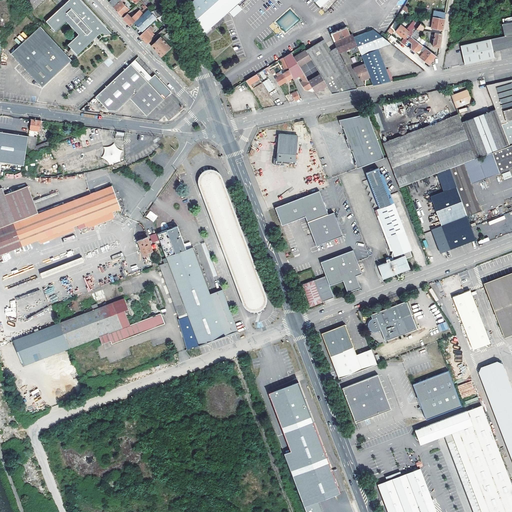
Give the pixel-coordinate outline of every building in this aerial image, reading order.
[(93,35),(95,38),(100,33),(111,33),(103,24),(80,0),(68,0),(69,0),(65,4),(68,7),(64,10),(61,7),(46,22),(55,32),(66,22),(77,34),(66,44),(71,50),(72,51),(76,55),(92,41),(89,38),(93,35)] [(129,10),(126,6),(124,5),(122,2),(124,0),(121,0),(114,7),(115,9),(122,16),(129,10)] [(327,0),(194,0),(190,4),(202,35),(205,33),(228,12),(242,0),(314,0),(320,6),(327,0)] [(242,0),(228,12),(233,18),(253,0),(242,0)] [(145,11),(144,13),(136,20),(130,26),(135,30),(138,27),(143,32),(157,18),(155,16),(151,12),(148,9),(145,11)] [(291,9),(276,21),(284,32),(300,21),(291,9)] [(431,28),(442,30),(445,13),(434,11),(431,28)] [(130,26),(136,20),(133,16),(131,18),(129,15),(131,14),(129,12),(123,17),(127,22),(130,26)] [(411,28),(404,38),(407,41),(408,40),(416,29),(420,23),(416,20),(416,21),(406,14),(404,17),(414,23),(411,28)] [(511,20),(501,23),(504,35),(460,45),(464,64),(494,58),(493,51),(511,46),(511,20)] [(149,43),(154,37),(151,33),(156,28),(155,27),(154,29),(151,26),(140,36),(143,39),(147,44),(149,43)] [(408,26),(407,27),(405,29),(402,27),(399,26),(395,31),(404,38),(411,28),(408,26)] [(40,27),(11,55),(40,88),(70,60),(66,56),(65,55),(40,27)] [(347,27),(331,34),(334,40),(349,34),(347,27)] [(433,58),(436,55),(422,44),(416,40),(418,37),(424,30),(422,30),(416,29),(408,40),(411,43),(411,48),(421,56),(420,56),(421,56),(429,63),(433,58)] [(354,38),(357,46),(365,64),(370,77),(373,85),(382,83),(390,81),(385,69),(377,49),(390,43),(384,38),(373,31),(354,38)] [(154,37),(149,43),(150,44),(162,34),(160,32),(154,37)] [(352,32),(349,34),(334,40),(337,47),(340,53),(357,46),(354,38),(353,34),(352,32)] [(432,46),(439,48),(442,33),(435,32),(432,46)] [(162,56),(173,46),(171,44),(169,46),(160,37),(151,45),(156,51),(162,56)] [(328,85),(333,93),(343,91),(357,88),(340,53),(337,47),(329,51),(322,41),(306,51),(311,59),(320,73),(323,78),(328,85)] [(305,50),(293,57),(299,66),(311,59),(306,51),(305,50)] [(394,55),(402,63),(407,58),(399,50),(394,55)] [(291,53),(283,58),(287,68),(288,70),(292,77),(293,80),(299,76),(303,81),(300,82),(303,87),(310,84),(308,81),(299,66),(293,57),(291,53)] [(287,68),(283,58),(279,60),(285,70),(287,68)] [(131,64),(147,81),(152,77),(135,60),(131,64)] [(152,77),(147,81),(131,64),(96,97),(109,110),(117,110),(130,98),(146,115),(172,92),(155,74),(152,77)] [(362,74),(365,79),(370,77),(365,64),(352,69),(354,73),(356,72),(357,75),(359,75),(362,74)] [(274,79),(279,86),(292,77),(288,70),(274,79)] [(308,81),(310,84),(323,78),(320,73),(308,81)] [(257,74),(246,81),(249,86),(260,79),(257,74)] [(268,78),(262,82),(268,92),(274,88),(268,78)] [(323,78),(310,84),(311,85),(315,93),(328,85),(323,78)] [(496,109),(501,124),(507,121),(506,120),(511,118),(511,78),(486,85),(496,109)] [(310,84),(303,87),(305,89),(307,90),(308,91),(312,92),(314,91),(311,85),(310,84)] [(297,91),(291,94),(294,101),(300,98),(297,91)] [(461,92),(452,96),(456,107),(471,101),(468,91),(462,94),(461,92)] [(496,109),(462,122),(475,157),(509,144),(501,124),(496,109)] [(384,149),(461,120),(459,114),(382,143),(384,149)] [(367,115),(355,120),(342,128),(358,168),(383,158),(367,115)] [(511,144),(511,118),(506,120),(507,121),(501,124),(509,144),(509,145),(511,144)] [(28,136),(25,155),(37,151),(37,146),(35,147),(35,148),(34,148),(36,137),(34,137),(34,132),(35,132),(35,131),(38,131),(38,132),(39,132),(41,121),(31,119),(28,136)] [(341,126),(342,128),(355,120),(341,126)] [(399,187),(407,184),(448,169),(464,163),(476,158),(475,157),(462,122),(461,120),(384,149),(387,156),(399,187)] [(25,155),(28,136),(0,132),(0,162),(2,163),(24,166),(25,155)] [(284,163),(295,164),(297,139),(296,139),(297,135),(280,134),(279,138),(278,138),(276,158),(274,158),(274,164),(284,165),(284,163)] [(49,146),(50,141),(37,146),(37,151),(49,146)] [(511,144),(509,145),(492,152),(500,172),(511,167),(511,144)] [(114,146),(105,149),(104,156),(110,162),(118,159),(119,151),(114,146)] [(471,183),(500,172),(492,152),(476,158),(464,163),(471,183)] [(464,163),(448,169),(454,184),(466,216),(481,210),(471,183),(464,163)] [(391,204),(380,174),(378,168),(365,173),(379,208),(391,204)] [(244,241),(220,178),(218,176),(217,174),(215,172),(213,171),(210,170),(207,170),(204,171),(202,173),(200,176),(199,178),(199,181),(200,183),(200,186),(244,303),(246,305),(247,307),(249,309),(251,310),(254,311),(257,311),(260,310),(262,308),(264,305),(265,303),(265,300),(264,298),(264,295),(244,241)] [(382,174),(380,174),(391,204),(393,203),(385,179),(382,174)] [(466,216),(454,184),(450,186),(451,189),(429,197),(440,227),(431,230),(440,253),(456,247),(475,240),(466,216)] [(38,214),(0,228),(0,253),(0,254),(81,223),(83,227),(84,227),(88,226),(90,226),(90,227),(112,218),(113,215),(111,211),(120,207),(111,185),(91,194),(38,214)] [(0,228),(38,214),(27,186),(4,195),(1,187),(0,187),(0,228)] [(328,215),(320,191),(275,207),(281,225),(305,216),(308,223),(328,215)] [(393,203),(391,204),(403,233),(404,232),(393,203)] [(379,208),(390,237),(403,233),(391,204),(379,208)] [(150,211),(146,217),(154,222),(158,216),(150,211)] [(342,236),(334,213),(328,215),(308,223),(309,228),(314,240),(316,246),(342,236)] [(177,226),(157,233),(160,240),(168,262),(188,316),(199,345),(238,331),(222,290),(210,294),(192,247),(186,249),(177,226)] [(404,232),(403,233),(409,250),(411,250),(404,232)] [(160,240),(157,233),(150,236),(152,243),(160,240)] [(400,254),(409,250),(403,233),(390,237),(398,257),(378,265),(383,278),(400,272),(410,268),(406,258),(404,255),(401,256),(400,254)] [(138,241),(143,254),(153,251),(148,237),(142,239),(141,237),(138,238),(139,240),(138,241)] [(205,242),(201,244),(214,277),(217,276),(205,242)] [(356,276),(362,274),(353,250),(321,262),(322,265),(326,276),(330,285),(343,281),(347,292),(360,287),(356,276)] [(404,255),(406,258),(411,256),(409,250),(400,254),(401,256),(404,255)] [(80,258),(69,262),(70,267),(82,263),(80,258)] [(168,262),(160,265),(180,319),(188,316),(168,262)] [(330,285),(326,276),(302,284),(306,295),(310,306),(334,297),(330,285)] [(511,337),(511,276),(488,285),(507,339),(511,337)] [(492,345),(474,292),(456,298),(475,351),(492,345)] [(78,315),(88,341),(99,337),(102,344),(110,341),(111,344),(165,324),(161,314),(130,325),(125,311),(128,309),(123,298),(78,315)] [(375,314),(377,317),(376,318),(375,319),(373,321),(373,322),(372,324),(373,327),(374,329),(376,331),(379,332),(382,331),(386,341),(417,330),(407,302),(386,310),(375,314)] [(78,315),(59,323),(69,348),(88,341),(78,315)] [(188,316),(180,319),(191,348),(199,345),(188,316)] [(437,324),(440,332),(448,329),(446,322),(437,324)] [(59,323),(33,333),(42,358),(69,348),(59,323)] [(358,352),(347,325),(324,334),(326,339),(341,379),(378,364),(372,347),(358,352)] [(42,358),(33,333),(13,340),(23,366),(42,358)] [(511,385),(504,364),(498,362),(486,367),(483,373),(511,448),(511,385)] [(450,371),(415,384),(428,420),(464,406),(450,371)] [(391,409),(377,374),(342,388),(346,397),(356,422),(391,409)] [(267,389),(269,394),(294,384),(299,383),(297,377),(267,389)] [(291,452),(285,454),(306,511),(320,511),(317,502),(315,497),(339,488),(321,443),(308,408),(299,383),(294,384),(269,394),(291,452)] [(480,504),(483,511),(511,511),(511,482),(483,407),(469,412),(469,411),(424,428),(429,442),(447,435),(453,433),(466,466),(480,504)] [(447,435),(475,511),(483,511),(480,504),(466,466),(453,433),(447,435)] [(437,511),(422,469),(418,471),(405,476),(403,477),(397,479),(389,482),(379,485),(389,511),(437,511)] [(400,470),(387,475),(389,482),(397,479),(403,477),(400,470)] [(341,493),(339,488),(315,497),(317,502),(321,501),(324,499),(341,493)]
